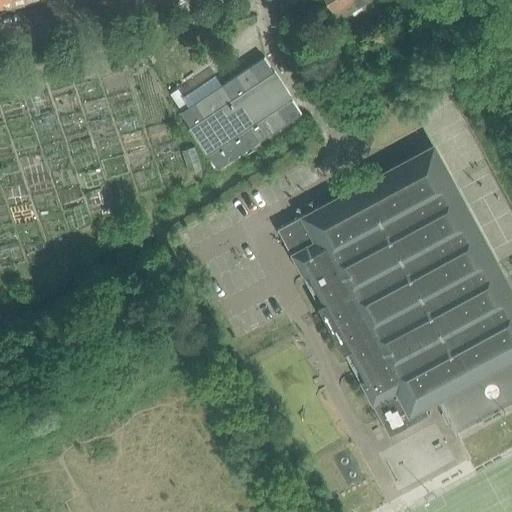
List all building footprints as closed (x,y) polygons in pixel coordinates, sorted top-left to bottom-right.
[(339,18),(368,0),(327,0),(333,10),(334,9),(339,18)] [(422,37),(401,0),(392,0),(409,30),(400,36),(401,37),(397,39),(394,33),(389,35),(394,43),(395,42),(399,50),(422,37)] [(339,42),(331,30),(321,36),(329,48),(339,42)] [(346,52),(340,42),(332,47),(339,57),(346,52)] [(182,112),(181,112),(218,168),(301,113),(265,57),(182,112)] [(300,216),(277,228),(303,275),(303,276),(304,277),(324,315),(349,360),(349,361),(355,371),(355,372),(380,417),(380,418),(380,419),(390,436),(430,414),(425,405),(437,399),(511,357),(511,296),(501,277),(451,184),(429,145),(388,167),(328,199),(300,215),(300,216)]
